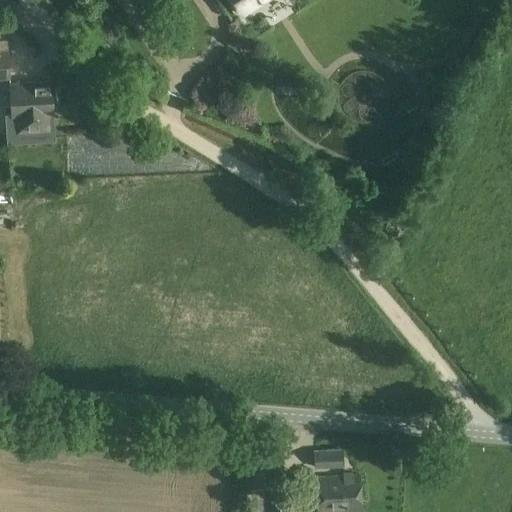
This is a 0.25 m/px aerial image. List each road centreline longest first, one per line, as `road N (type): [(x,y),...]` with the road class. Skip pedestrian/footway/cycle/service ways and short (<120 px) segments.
road 1 (track): [(492,435),(342,256),(250,182),(163,131),(25,0)]
road 2 (unclassified): [(511,436),(0,392)]
